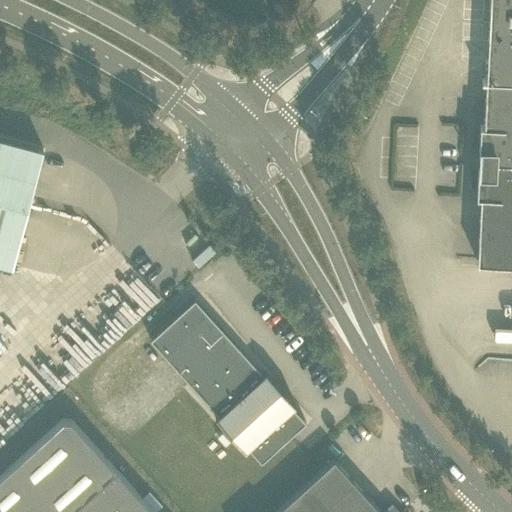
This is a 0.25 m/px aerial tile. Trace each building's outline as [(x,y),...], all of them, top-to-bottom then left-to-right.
[(511,0),(463,0),(460,77),(486,78),(481,78),(481,80),(485,80),(483,124),(480,124),(478,151),(483,151),(482,168),(477,168),(476,195),(480,195),(477,261),(511,262),(511,0)] [(43,147),(0,136),(0,261),(12,265),(23,223),(29,199),(35,176),(43,147)] [(262,373),(194,298),(177,313),(150,338),(218,413),(214,416),(245,450),(248,447),(261,461),(288,437),(305,421),(292,406),(295,404),(265,370),(262,373)] [(65,414),(25,451),(0,473),(0,511),(67,511),(115,469),(65,414)] [(382,510),(333,457),(325,465),(272,511),(400,511),(391,502),(382,510)] [(154,511),(115,469),(67,511),(154,511)]
